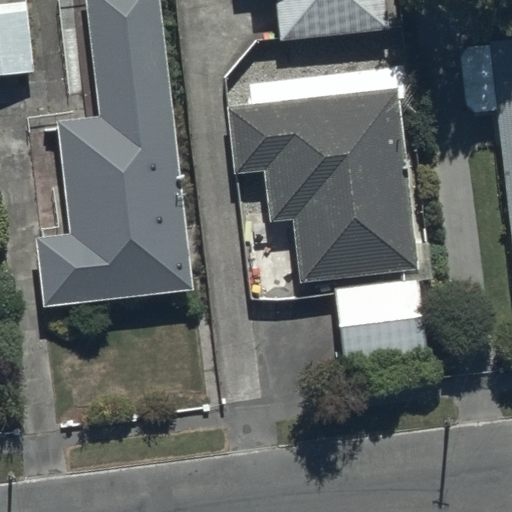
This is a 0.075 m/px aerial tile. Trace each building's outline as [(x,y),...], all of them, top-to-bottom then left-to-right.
[(0,0),(0,91),(36,89),(26,0),(0,0)] [(184,309),(159,0),(85,0),(96,132),(60,135),(68,248),(37,251),(42,319),(184,309)] [(254,0),(255,2),(276,1),(280,50),(384,42),(380,0),(254,0)] [(511,57),(459,64),(464,129),(495,126),(511,278),(511,57)] [(247,118),(227,120),(235,186),(262,183),(267,232),(294,229),(302,302),(418,289),(394,78),(244,95),(247,118)] [(416,296),(335,303),(342,376),(423,369),(416,296)]
